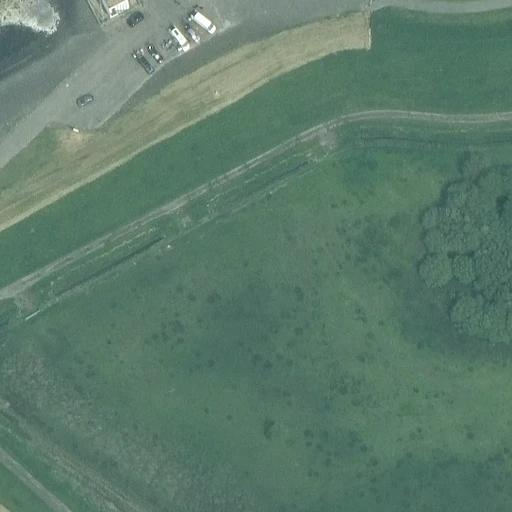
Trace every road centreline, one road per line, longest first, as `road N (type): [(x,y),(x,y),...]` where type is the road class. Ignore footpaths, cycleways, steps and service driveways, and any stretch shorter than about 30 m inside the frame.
road 1 (track): [(0,295),(343,119),(511,116)]
road 2 (unclassified): [(0,155),(138,32),(174,6),(199,0)]
